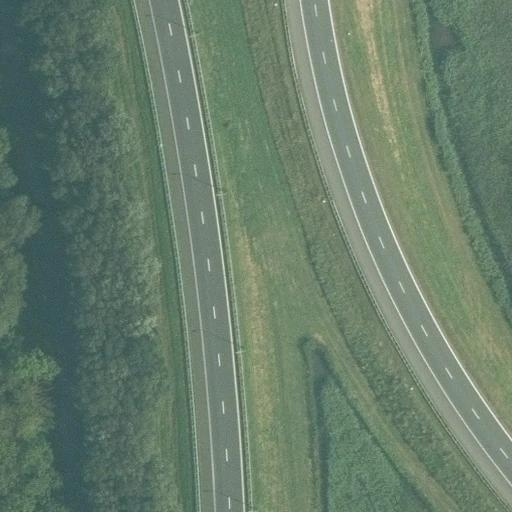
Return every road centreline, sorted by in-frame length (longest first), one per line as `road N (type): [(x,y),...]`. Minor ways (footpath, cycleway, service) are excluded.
road 1 (motorway): [(313,0),(322,74),(355,191),(409,313),(511,470)]
road 2 (motorway): [(159,0),(191,153),(221,394),(226,511)]
